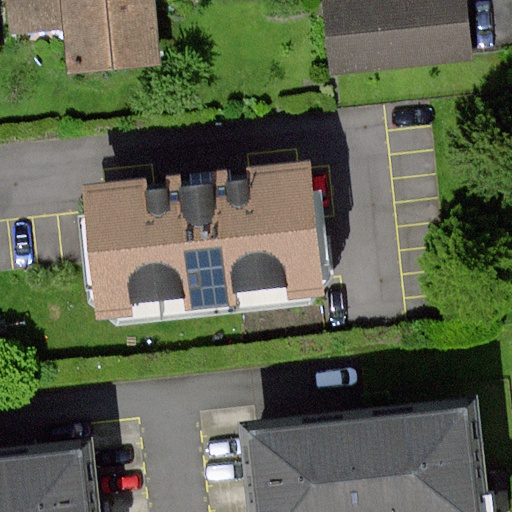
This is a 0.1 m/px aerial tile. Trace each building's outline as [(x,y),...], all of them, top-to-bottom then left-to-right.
[(72,72),(166,64),(158,0),(7,0),(11,34),(67,29),(72,72)] [(325,0),(331,76),(477,63),(469,0),(325,0)] [(321,162),(94,184),(107,320),(334,298),(321,162)] [(488,511),(480,403),(248,419),(262,511),(488,511)] [(0,448),(0,511),(118,511),(110,437),(0,448)]
